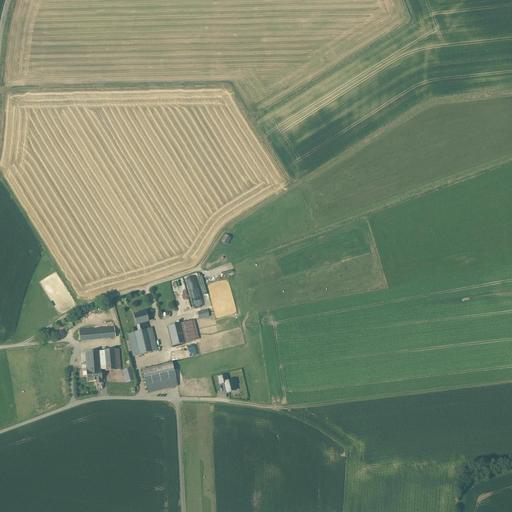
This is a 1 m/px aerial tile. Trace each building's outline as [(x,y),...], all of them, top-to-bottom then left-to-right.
[(193,298),(198,297),(195,283),(190,284),(193,298)] [(198,313),(199,319),(209,316),(207,310),(198,313)] [(134,315),(137,324),(146,322),(148,321),(146,312),(134,315)] [(191,321),(167,327),(172,346),(196,340),(191,321)] [(146,322),(137,324),(138,331),(148,329),(146,322)] [(114,327),(79,330),(80,341),(115,337),(114,327)] [(138,331),(128,334),(133,356),(157,350),(151,328),(148,329),(138,331)] [(105,371),(120,370),(119,350),(85,352),(86,366),(82,366),(82,369),(87,369),(87,372),(101,370),(101,368),(104,368),(105,371)] [(172,363),(142,370),(147,392),(177,385),(172,363)] [(130,369),(124,370),(127,382),(134,380),(130,369)] [(101,370),(87,372),(87,382),(96,381),(102,381),(101,370)] [(219,384),(224,383),(224,382),(228,381),(226,375),(218,377),(219,384)] [(224,383),(226,393),(235,391),(234,385),(236,384),(235,380),(228,381),(224,382),(224,383)]
